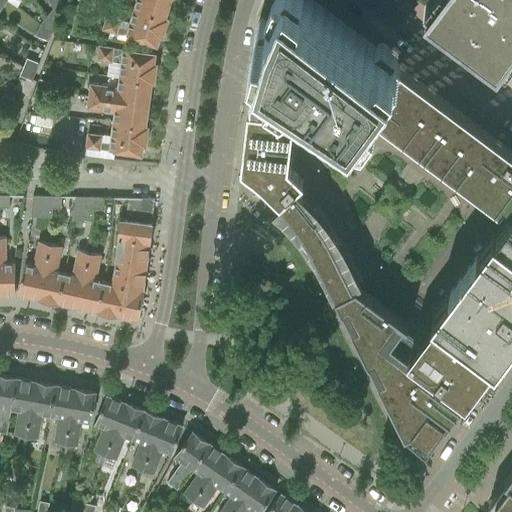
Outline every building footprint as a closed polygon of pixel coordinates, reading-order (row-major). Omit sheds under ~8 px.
[(59,0),(47,0),(53,8),(62,3),(59,0)] [(134,0),(131,11),(166,22),(168,18),(165,17),(169,0),(134,0)] [(241,168),(240,170),(279,204),(283,208),(286,212),(292,220),(303,237),(312,254),(320,268),(332,291),(335,296),(403,434),(495,511),(511,511),(511,101),(430,40),(425,17),(437,0),(372,0),(351,29),(313,0),(274,0),(266,23),(252,74),(248,91),(241,167),(241,168)] [(511,0),(436,0),(426,13),(490,61),(490,62),(511,78),(511,0)] [(53,8),(40,24),(50,32),(59,19),(53,8)] [(166,22),(131,11),(126,28),(119,26),(121,19),(106,14),(101,29),(116,34),(116,33),(156,45),(159,36),(162,37),(166,22)] [(40,24),(36,35),(47,40),(50,32),(40,24)] [(120,56),(117,74),(154,79),(156,62),(154,62),(155,53),(113,47),(113,46),(97,44),(95,60),(111,62),(112,55),(120,56)] [(26,58),(23,67),(35,71),(38,62),(26,58)] [(23,67),(20,75),(31,80),(35,71),(23,67)] [(88,82),(86,96),(149,104),(152,82),(154,82),(154,79),(117,74),(116,86),(88,82)] [(38,78),(32,96),(44,100),(51,83),(38,78)] [(112,113),(110,125),(147,130),(148,126),(146,126),(149,104),(86,96),(85,109),(112,113)] [(147,130),(110,125),(108,142),(100,141),(101,134),(87,132),(85,147),(99,149),(99,148),(113,150),(113,151),(141,154),(143,145),(145,145),(147,130)] [(85,147),(84,155),(112,159),(113,151),(113,150),(99,148),(99,149),(85,147)] [(9,195),(0,195),(0,207),(9,208),(9,195)] [(32,196),(29,217),(51,217),(51,209),(51,196),(32,196)] [(61,196),(51,196),(51,209),(61,209),(61,208),(61,196)] [(75,197),(71,221),(92,221),(92,210),(92,197),(75,197)] [(104,198),(92,197),(92,210),(103,210),(104,198)] [(121,203),(111,282),(126,286),(119,316),(132,319),(137,315),(143,290),(151,223),(150,223),(154,199),(152,199),(141,197),(128,197),(127,204),(121,203)] [(6,238),(0,237),(0,293),(14,294),(14,273),(14,262),(6,262),(6,238)] [(22,274),(18,294),(39,298),(51,244),(37,241),(32,265),(25,263),(22,274)] [(51,244),(39,298),(58,303),(65,272),(57,270),(62,246),(51,244)] [(65,272),(58,303),(77,307),(89,252),(76,249),(71,273),(65,272)] [(89,252),(77,307),(97,311),(104,281),(96,279),(101,255),(89,252)] [(104,281),(97,311),(119,316),(126,286),(111,282),(104,281)] [(0,431),(7,433),(11,409),(10,408),(16,378),(0,374),(0,431)] [(16,378),(10,408),(11,409),(17,410),(13,434),(26,436),(26,435),(35,381),(16,378)] [(26,435),(26,436),(38,439),(42,414),(50,416),(50,415),(55,385),(35,381),(26,435)] [(50,415),(50,416),(57,417),(53,441),(65,443),(65,442),(75,388),(55,385),(50,415)] [(65,442),(65,443),(78,445),(82,421),(90,423),(92,412),(95,392),(75,388),(65,442)] [(101,428),(92,451),(104,456),(105,455),(125,403),(106,395),(99,414),(94,425),(101,428)] [(105,455),(104,456),(115,460),(125,437),(132,440),(133,438),(144,410),(125,403),(105,455)] [(138,443),(129,466),(141,471),(142,469),(163,418),(144,410),(133,438),(132,440),(138,443)] [(142,469),(141,471),(153,475),(162,452),(170,455),(174,444),(182,425),(163,418),(142,469)] [(180,462),(166,482),(176,489),(191,468),(209,443),(192,431),(180,447),(173,457),(180,462)] [(196,473),(182,493),(193,501),(225,454),(209,443),(191,468),(190,469),(196,473)] [(225,454),(193,501),(203,508),(217,488),(223,492),(224,491),(242,466),(225,454)] [(229,496),(218,511),(233,511),(258,477),(242,466),(224,491),(223,492),(229,496)] [(233,511),(248,511),(250,510),(252,511),(258,511),(263,506),(275,489),(258,477),(233,511)] [(291,511),(297,505),(280,493),(268,510),(266,511),(291,511)] [(46,511),(49,503),(39,501),(36,511),(46,511)] [(84,511),(86,504),(78,501),(74,511),(84,511)]
